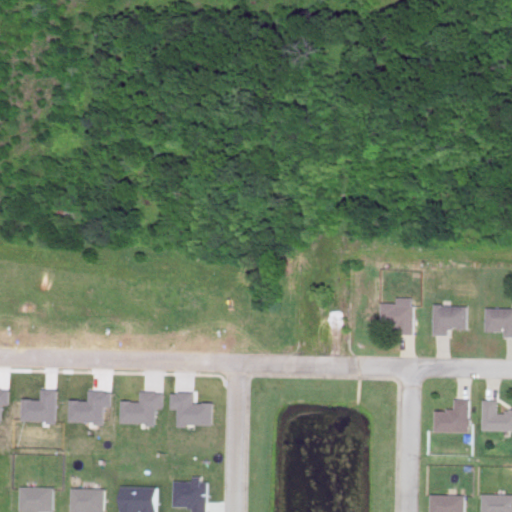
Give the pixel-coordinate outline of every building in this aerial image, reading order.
[(401,333),(417,332),(416,295),(399,296),(399,301),(384,302),(385,324),(401,324),(401,333)] [(470,304),(438,303),(437,333),(451,333),(452,327),(470,327),(470,304)] [(511,306),(489,306),(489,330),(507,330),(506,335),(511,334),(511,306)] [(0,417),(4,418),(5,402),(12,402),(12,386),(0,386),(0,417)] [(25,396),(25,418),(59,419),(60,387),(45,387),(44,397),(25,396)] [(114,405),(114,388),(92,388),(92,398),(73,397),(72,420),(107,420),(107,405),(114,405)] [(124,421),(159,422),(159,406),(166,406),(167,390),(144,389),(144,398),(124,398),(124,421)] [(216,400),(198,400),(198,390),(174,390),(174,407),(181,407),(181,423),(216,422),(216,400)] [(471,396),(457,397),(457,407),(437,407),(437,429),(472,429),(471,396)] [(511,408),(500,408),(500,398),(486,397),(485,428),(511,428),(511,408)] [(212,479),(205,479),(205,477),(178,477),(177,504),(197,505),(197,511),(211,511),(212,479)] [(58,485),(24,484),(24,509),(58,510),(58,485)] [(125,511),(161,511),(162,485),(125,484),(125,511)] [(108,511),(109,486),(75,485),(75,510),(108,511)] [(511,511),(511,491),(484,491),(483,511),(511,511)] [(432,511),(466,511),(467,493),(434,492),(432,511)]
